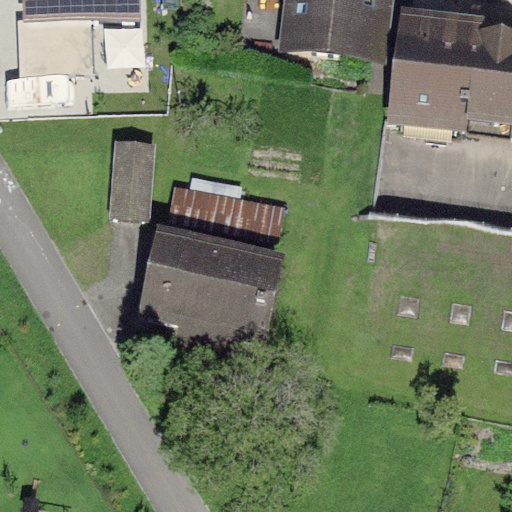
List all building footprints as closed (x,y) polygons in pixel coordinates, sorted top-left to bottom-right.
[(28,0),(29,9),(30,29),(20,30),(22,87),(96,84),(94,31),(139,30),(138,2),(137,0),(28,0)] [(373,65),(380,0),(298,0),(293,55),(373,65)] [(438,50),(409,47),(399,128),(511,141),(511,59),(496,58),(438,50)] [(154,157),(123,155),(118,224),(149,227),(154,157)] [(284,216),(180,195),(172,228),(280,250),(284,216)] [(511,238),(385,220),(366,345),(511,366),(511,238)] [(280,275),(168,250),(151,324),(263,349),(280,275)] [(296,382),(257,372),(254,386),(292,397),(296,382)]
